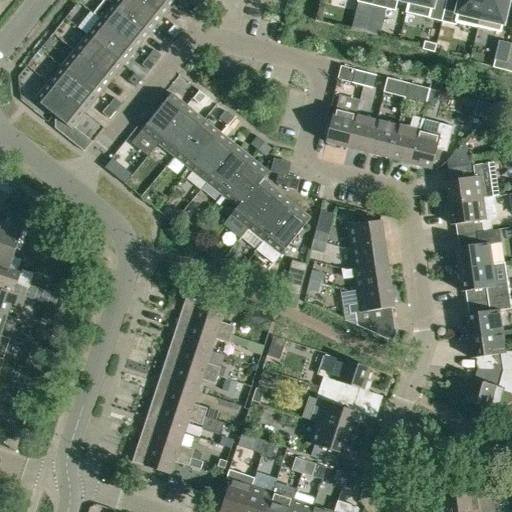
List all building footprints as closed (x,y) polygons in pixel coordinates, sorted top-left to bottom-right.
[(104,0),(93,13),(100,19),(137,49),(150,33),(113,3),(109,0),(104,0)] [(150,33),(163,17),(141,0),(115,0),(113,3),(150,33)] [(174,0),(141,0),(163,17),(176,1),(174,0)] [(189,0),(199,8),(205,0),(189,0)] [(372,0),(372,5),(394,10),(396,0),(403,0),(408,1),(410,1),(409,0),(372,0)] [(434,0),(409,0),(410,1),(408,1),(407,6),(432,12),(434,0)] [(478,27),(484,0),(459,0),(460,0),(457,0),(446,0),(442,21),(456,25),(456,22),(478,27)] [(484,0),(478,27),(501,33),(508,0),(484,0)] [(372,5),(357,1),(355,13),(369,16),(372,5)] [(124,65),(137,49),(100,19),(87,35),(124,65)] [(180,31),(173,25),(167,31),(174,38),(180,31)] [(367,27),(365,34),(378,38),(380,30),(367,27)] [(87,35),(74,51),(111,81),(124,65),(87,35)] [(434,52),(436,44),(425,41),(423,49),(434,52)] [(153,49),(147,57),(154,63),(160,55),(153,49)] [(74,51),(62,67),(98,97),(111,81),(74,51)] [(154,63),(147,57),(141,64),(148,70),(154,63)] [(504,70),(507,63),(495,60),(493,67),(504,70)] [(62,67),(49,83),(85,113),(98,97),(62,67)] [(367,73),(357,71),(354,83),(363,86),(367,73)] [(129,79),(136,85),(142,79),(134,73),(129,79)] [(363,86),(373,88),(384,91),(387,78),(367,73),(363,86)] [(384,91),(405,96),(408,84),(387,78),(384,91)] [(77,129),(74,127),(85,113),(49,83),(35,100),(61,121),(55,128),(84,152),(85,151),(69,139),(77,129)] [(425,105),(426,102),(429,89),(408,84),(405,96),(404,100),(425,105)] [(439,91),(429,89),(426,102),(435,104),(439,91)] [(142,130),(159,144),(188,107),(171,94),(142,130)] [(115,98),(109,105),(116,111),(122,104),(115,98)] [(110,118),(116,111),(109,105),(103,112),(110,118)] [(159,144),(175,157),(204,120),(188,107),(159,144)] [(347,148),(356,114),(335,109),(326,142),(347,148)] [(233,117),(225,111),(219,118),(227,125),(233,117)] [(377,120),(356,114),(347,148),(368,153),(377,120)] [(240,123),(233,117),(227,125),(234,130),(240,123)] [(410,128),(398,125),(389,158),(410,164),(419,130),(422,119),(416,117),(413,119),(410,128)] [(422,119),(419,130),(410,164),(432,169),(437,147),(447,150),(453,127),(422,119)] [(220,133),(204,120),(175,157),(190,170),(220,133)] [(389,158),(398,125),(377,120),(368,153),(389,158)] [(220,133),(190,170),(206,183),(236,146),(220,133)] [(264,143),(257,137),(250,144),(258,150),(264,143)] [(270,148),(264,143),(258,150),(265,156),(272,148),(270,148)] [(206,183),(222,195),(252,159),(236,146),(206,183)] [(106,165),(104,167),(118,178),(126,169),(111,158),(106,165)] [(268,172),(252,159),(222,195),(237,208),(238,208),(268,172)] [(445,181),(449,203),(482,198),(495,196),(499,196),(493,162),(448,169),(449,180),(445,181)] [(248,229),(278,192),(263,180),(269,172),(268,172),(238,208),(237,208),(231,215),(248,229)] [(276,183),(287,186),(290,177),(278,174),(276,183)] [(290,177),(287,186),(287,188),(297,190),(300,179),(290,177)] [(257,250),(258,249),(294,205),(278,192),(248,229),(241,237),(257,250)] [(495,196),(482,198),(449,203),(452,225),(456,225),(457,236),(493,231),(491,220),(494,219),(498,215),(495,196)] [(275,262),(281,255),(311,218),(294,205),(258,249),(275,262)] [(0,267),(21,274),(21,273),(9,269),(16,248),(23,227),(13,223),(9,234),(0,230),(3,222),(2,221),(0,226),(0,267)] [(351,248),(385,243),(382,221),(347,226),(351,248)] [(29,229),(23,227),(16,248),(22,250),(29,229)] [(493,231),(457,236),(459,247),(455,248),(458,270),(492,265),(489,244),(501,242),(499,230),(493,231)] [(316,231),(314,240),(327,244),(329,234),(316,231)] [(327,244),(314,240),(311,250),(324,253),(327,244)] [(388,264),(385,243),(351,248),(354,269),(388,264)] [(285,290),(300,294),(308,264),(292,260),(285,290)] [(357,290),(391,285),(388,264),(354,269),(348,270),(341,268),(343,276),(346,279),(355,278),(357,290)] [(492,265),(458,270),(462,292),(466,291),(467,302),(492,299),(510,296),(508,285),(495,287),(492,265)] [(0,267),(0,290),(25,298),(28,288),(17,285),(21,274),(0,267)] [(312,271),(310,281),(323,284),(325,275),(312,271)] [(323,284),(310,281),(307,290),(320,293),(323,284)] [(394,307),(391,285),(357,290),(359,303),(352,304),(349,307),(350,313),(355,312),(357,326),(392,341),(396,335),(392,308),(394,307)] [(21,308),(25,298),(0,290),(0,312),(7,315),(11,305),(21,308)] [(58,294),(47,291),(42,304),(47,305),(54,308),(58,294)] [(510,296),(492,299),(467,302),(469,314),(465,314),(468,336),(502,331),(499,310),(511,308),(510,296)] [(186,297),(180,317),(232,335),(235,326),(221,322),(225,309),(186,297)] [(47,305),(42,322),(55,326),(60,310),(54,308),(47,305)] [(270,318),(247,310),(243,321),(267,328),(270,318)] [(229,344),(232,335),(180,317),(173,338),(211,351),(215,339),(229,344)] [(502,331),(468,336),(472,358),(476,358),(477,369),(502,370),(511,371),(511,351),(505,353),(502,331)] [(10,339),(1,336),(0,335),(0,358),(3,359),(10,339)] [(207,363),(211,351),(173,338),(166,358),(218,376),(221,368),(207,363)] [(261,356),(265,346),(250,341),(248,348),(247,351),(261,356)] [(318,387),(332,392),(356,400),(360,389),(364,390),(371,368),(324,353),(317,375),(322,376),(318,387)] [(166,358),(159,379),(198,392),(202,380),(215,385),(216,384),(218,376),(166,358)] [(221,368),(218,376),(225,378),(226,379),(229,370),(221,368)] [(511,371),(502,370),(477,369),(474,380),(470,379),(464,401),(498,410),(499,405),(502,405),(511,401),(511,371)] [(226,379),(225,378),(221,389),(232,393),(236,382),(226,379)] [(159,379),(152,400),(205,417),(207,409),(194,404),(198,392),(159,379)] [(353,411),(356,400),(332,392),(318,387),(315,398),(309,396),(302,417),(317,422),(350,433),(357,412),(353,411)] [(257,388),(253,401),(261,403),(265,391),(257,388)] [(205,417),(152,400),(146,420),(184,433),(188,421),(202,426),(205,417)] [(210,409),(207,418),(216,421),(219,412),(210,409)] [(202,426),(201,430),(219,435),(223,423),(216,421),(207,418),(205,417),(202,426)] [(180,445),(184,433),(146,420),(139,441),(191,458),(194,451),(194,450),(180,445)] [(343,454),(350,433),(317,422),(310,443),(315,445),(311,456),(335,464),(339,453),(343,454)] [(253,451),(263,454),(267,442),(257,438),(253,451)] [(189,466),(191,458),(139,441),(132,462),(170,475),(175,462),(188,467),(189,466)] [(267,442),(263,454),(272,457),(276,445),(267,442)] [(194,451),(191,458),(199,461),(202,453),(194,451)] [(191,458),(189,466),(197,469),(201,470),(204,462),(199,461),(191,458)] [(302,473),(306,461),(297,458),(292,470),(302,473)] [(227,461),(220,459),(218,467),(225,469),(227,461)] [(315,464),(306,461),(302,473),(311,476),(315,464)] [(333,484),(343,487),(347,474),(337,471),(333,484)] [(229,472),(226,481),(230,483),(220,511),(221,511),(243,511),(252,486),(254,480),(229,472)] [(347,474),(343,487),(352,490),(356,477),(347,474)] [(243,511),(266,511),(273,493),(252,486),(243,511)] [(493,511),(490,490),(443,496),(445,511),(493,511)] [(288,511),(311,511),(314,506),(317,497),(296,491),(293,499),(288,511)] [(432,504),(430,491),(410,494),(412,507),(432,504)] [(288,511),(293,499),(273,493),(266,511),(288,511)]
